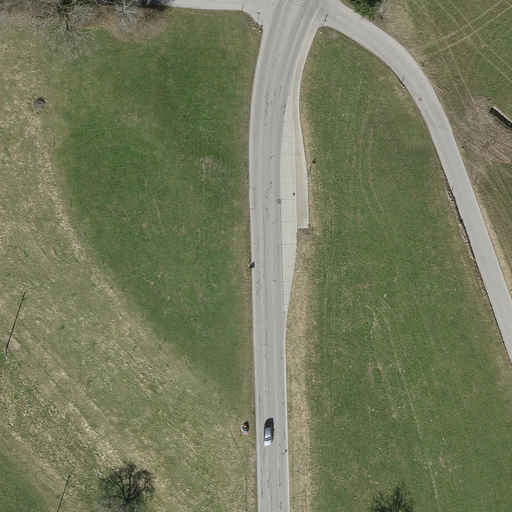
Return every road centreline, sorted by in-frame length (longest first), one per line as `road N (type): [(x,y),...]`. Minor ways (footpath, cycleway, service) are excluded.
road 1 (tertiary): [(297,1),(271,80),(265,138),(274,511)]
road 2 (unclassified): [(511,330),(417,83),(384,45),(297,1)]
